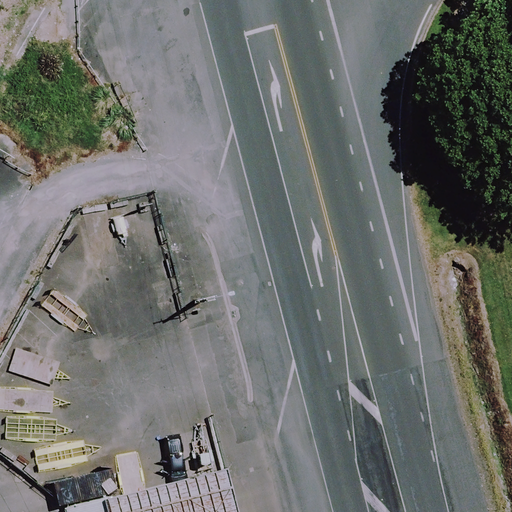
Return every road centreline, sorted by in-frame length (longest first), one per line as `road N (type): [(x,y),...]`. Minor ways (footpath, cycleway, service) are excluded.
road 1 (secondary): [(389,511),(257,0)]
road 2 (track): [(0,191),(61,194),(149,174),(191,174),(250,197),(307,198)]
